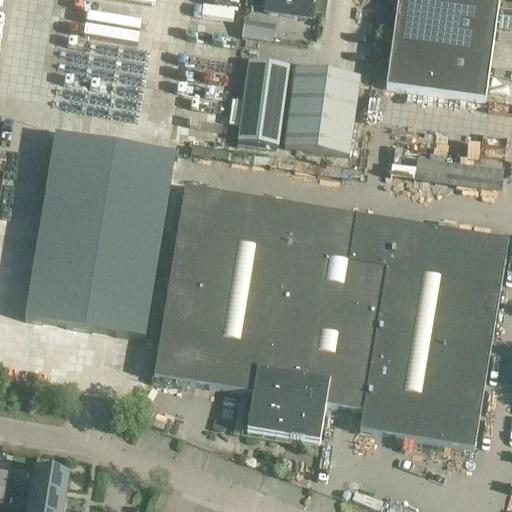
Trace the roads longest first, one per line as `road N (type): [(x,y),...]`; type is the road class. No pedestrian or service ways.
road 1 (residential): [(272,511),(126,453)]
road 2 (residential): [(126,453),(0,431)]
